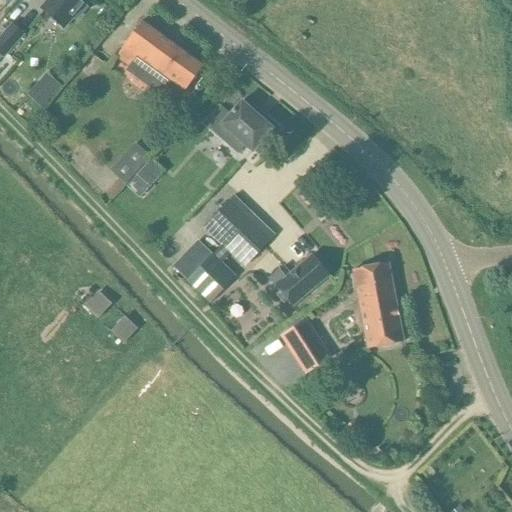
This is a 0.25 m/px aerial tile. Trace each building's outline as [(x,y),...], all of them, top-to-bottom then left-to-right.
[(49,0),(41,9),(63,29),(73,18),(76,20),(87,8),(84,6),(89,0),(49,0)] [(203,66),(143,21),(116,58),(129,68),(137,56),(185,91),(203,66)] [(0,60),(2,58),(4,59),(25,35),(12,23),(0,36),(0,60)] [(18,64),(1,82),(19,98),(36,80),(18,64)] [(38,83),(27,95),(42,109),(53,96),(38,83)] [(262,121),(241,102),(229,115),(220,107),(205,125),(238,154),(244,146),(252,153),(255,150),(258,153),(279,129),(265,117),(262,121)] [(137,175),(127,187),(137,196),(147,184),(137,175)] [(203,228),(222,246),(252,214),(234,196),(203,228)] [(252,214),(222,246),(244,268),(275,236),(252,214)] [(236,276),(213,254),(186,281),(210,303),(221,291),(236,276)] [(329,276),(312,255),(289,274),(283,267),(268,279),(292,307),(302,298),(303,298),(329,276)] [(403,343),(388,264),(352,271),(367,349),(403,343)] [(87,309),(100,321),(117,302),(103,291),(87,309)] [(116,330),(127,342),(143,328),(132,315),(116,330)] [(329,358),(305,322),(282,337),(305,373),(329,358)] [(364,429),(354,419),(345,428),(354,438),(364,429)]
